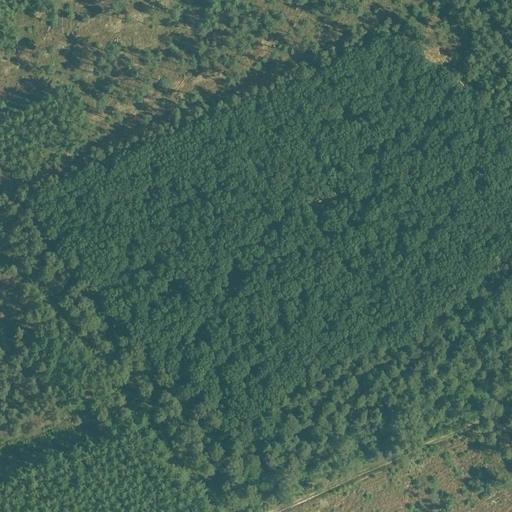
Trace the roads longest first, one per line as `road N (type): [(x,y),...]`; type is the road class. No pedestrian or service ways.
road 1 (track): [(225,511),(0,256)]
road 2 (track): [(264,511),(511,402)]
